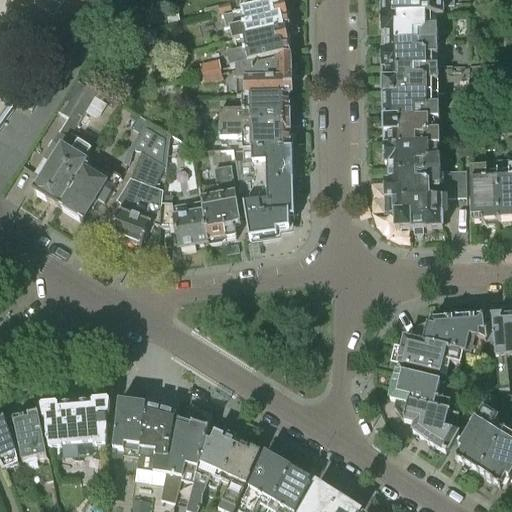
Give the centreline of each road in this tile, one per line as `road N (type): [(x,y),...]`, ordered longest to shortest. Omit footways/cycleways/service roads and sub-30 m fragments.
road 1 (residential): [(344,279),(337,0)]
road 2 (residential): [(347,451),(116,307)]
road 3 (residential): [(116,307),(344,279)]
road 4 (residential): [(347,451),(344,279)]
road 5 (residential): [(344,279),(511,272)]
road 6 (residential): [(116,307),(0,230)]
road 7 (residential): [(0,341),(116,307)]
